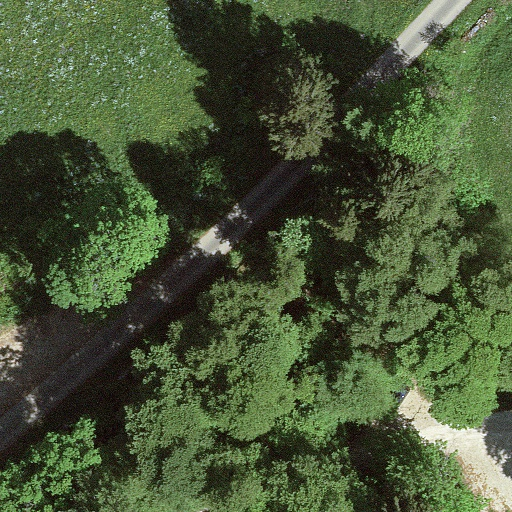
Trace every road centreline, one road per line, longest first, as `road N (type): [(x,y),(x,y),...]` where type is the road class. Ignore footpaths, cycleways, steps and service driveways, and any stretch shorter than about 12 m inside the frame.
road 1 (unclassified): [(0,434),(299,154),(447,0)]
road 2 (track): [(218,511),(511,434)]
